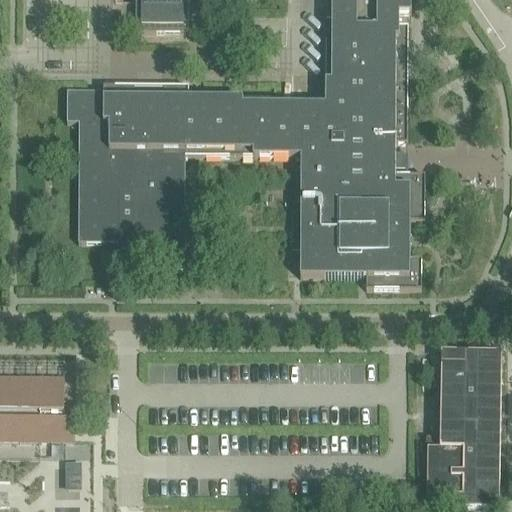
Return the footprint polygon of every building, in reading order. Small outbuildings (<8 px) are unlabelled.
[(395,148),(407,148),(408,32),(399,32),(399,20),(411,20),(411,0),(331,0),(331,25),(325,25),(325,110),(279,110),(279,104),(189,104),(189,91),(104,91),(104,97),(67,97),(67,129),(79,129),(78,248),(117,249),(117,261),(156,261),(156,273),(194,273),(194,218),(185,218),(185,157),(253,157),(253,163),(301,163),(300,283),(366,283),(366,295),(421,296),(421,264),(410,264),(410,226),(424,226),(424,180),(395,180),(395,148)] [(136,0),(136,37),(189,37),(189,0),(136,0)] [(427,489),(427,503),(439,503),(439,509),(438,511),(499,511),(499,509),(502,359),(490,359),(489,359),(482,359),(445,358),(441,358),(441,400),(440,425),(440,442),(428,442),(427,465),(427,489)] [(0,446),(75,448),(75,425),(64,425),(64,384),(0,382),(0,446)] [(106,409),(107,397),(95,396),(94,408),(106,409)]
